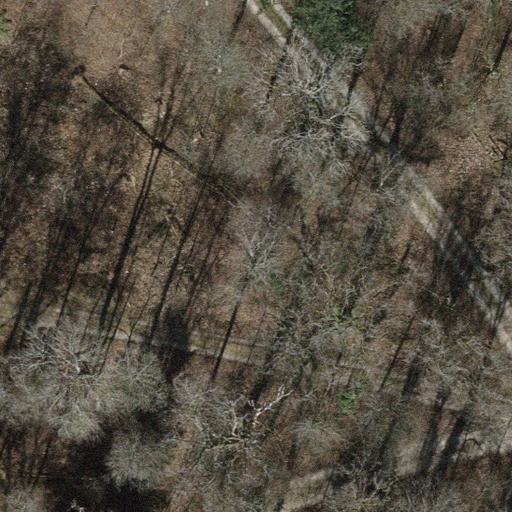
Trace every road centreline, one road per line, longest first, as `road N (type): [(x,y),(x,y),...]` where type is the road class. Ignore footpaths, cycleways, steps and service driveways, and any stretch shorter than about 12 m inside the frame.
road 1 (track): [(0,307),(115,318),(351,366),(447,389),(511,417)]
road 2 (track): [(246,0),(511,353)]
road 3 (track): [(511,447),(413,443),(243,501),(233,511)]
